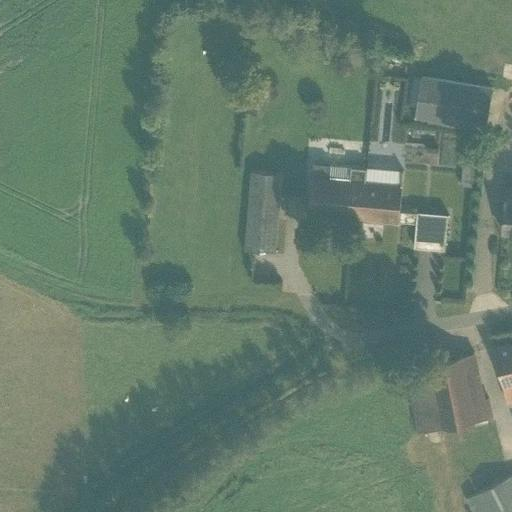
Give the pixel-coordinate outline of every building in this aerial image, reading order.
[(413,117),(484,128),(490,85),(480,83),(480,85),(420,76),(413,117)] [(255,114),(264,90),(239,81),(232,96),(234,98),(231,105),(255,114)] [(462,157),(459,185),(472,187),(474,159),(462,157)] [(311,175),(308,215),(351,219),(353,204),(364,205),(366,180),(367,168),(350,167),(330,165),(329,178),(313,176),(311,175)] [(251,168),(246,229),(244,249),(274,252),(281,170),(251,168)] [(353,204),(351,219),(399,223),(399,221),(416,223),(414,247),(444,250),(448,214),(417,211),(417,213),(400,211),(402,183),(366,180),(364,205),(353,204)] [(505,202),(504,212),(502,232),(511,232),(511,185),(507,185),(505,202)] [(506,402),(511,400),(511,343),(494,348),(506,402)] [(424,363),(404,368),(408,387),(418,433),(492,417),(488,398),(484,399),(473,352),(424,363)] [(511,511),(511,475),(466,498),(473,511),(511,511)]
